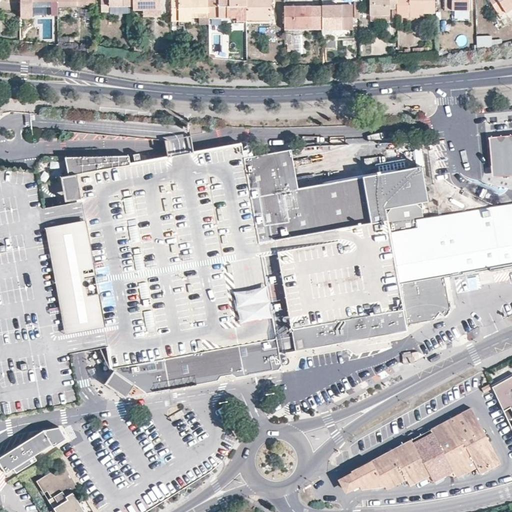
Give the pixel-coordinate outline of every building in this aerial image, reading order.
[(132,0),(101,0),(101,11),(109,10),(109,5),(133,5),(132,0)] [(160,0),(132,0),(133,5),(133,9),(143,9),(160,9),(160,0)] [(208,0),(170,0),(171,20),(192,20),(192,17),(208,17),(208,0)] [(246,0),(208,0),(208,17),(236,17),(236,21),(247,20),(247,19),(247,16),(246,0)] [(270,0),(246,0),(247,16),(271,15),(270,0)] [(396,0),(368,0),(369,14),(370,14),(389,14),(389,9),(392,8),(392,17),(397,17),(396,2),(396,0)] [(435,12),(434,0),(408,0),(409,2),(396,2),(397,17),(410,17),(410,12),(419,12),(435,12)] [(468,0),(444,0),(444,5),(452,5),(452,10),(468,10),(468,0)] [(511,0),(489,0),(499,16),(511,8),(511,0)] [(332,18),(321,18),(321,26),(321,34),(331,33),(332,28),(352,29),(352,5),(331,5),(332,14),(332,18)] [(321,15),(321,6),(283,6),(284,26),(321,26),(321,18),(321,15)] [(477,48),(502,47),(502,37),(477,39),(477,48)] [(176,136),(164,138),(165,149),(166,155),(192,151),(191,144),(190,134),(176,136)] [(511,138),(492,141),(495,179),(511,177),(511,138)] [(128,154),(64,156),(67,175),(75,173),(76,179),(70,180),(73,193),(78,191),(80,197),(80,200),(88,247),(76,249),(77,258),(78,266),(79,273),(79,279),(81,285),(82,292),(84,300),(85,304),(85,306),(86,310),(89,319),(90,323),(101,321),(102,321),(106,346),(110,368),(113,370),(118,374),(115,378),(125,385),(129,381),(134,384),(146,392),(217,379),(220,375),(231,373),(235,376),(278,368),(281,364),(279,353),(407,330),(406,324),(434,319),(439,312),(445,316),(450,309),(444,275),(511,262),(511,203),(440,217),(416,221),(417,227),(390,232),(379,234),(377,222),(375,211),(428,201),(421,164),(297,186),(279,190),(272,151),(243,156),(241,142),(192,151),(166,155),(129,162),(128,154)] [(279,190),(297,186),(290,148),(272,151),(279,190)] [(0,410),(3,415),(79,401),(70,353),(77,351),(83,350),(99,347),(106,346),(102,321),(101,321),(90,323),(89,319),(86,310),(85,306),(85,304),(84,300),(82,292),(81,285),(79,279),(79,273),(78,266),(77,258),(76,249),(88,247),(80,200),(50,205),(43,207),(41,195),(36,170),(27,170),(0,167),(0,410)] [(73,193),(70,180),(76,179),(75,173),(67,175),(60,176),(64,200),(76,198),(80,197),(78,191),(73,193)] [(465,276),(468,289),(478,286),(476,274),(465,276)] [(414,363),(412,353),(402,355),(403,364),(414,363)] [(118,374),(113,370),(104,383),(125,397),(134,384),(129,381),(125,385),(115,378),(118,374)] [(511,375),(492,386),(490,387),(511,431),(511,375)] [(480,473),(499,463),(470,408),(431,429),(433,432),(412,443),(410,440),(351,471),(352,472),(347,474),(346,475),(343,478),(341,480),(341,483),(342,486),(344,488),(349,490),(359,486),(360,489),(384,486),(386,489),(406,479),(409,485),(429,475),(433,481),(453,471),(456,477),(476,467),(480,473)] [(29,438),(0,456),(0,465),(5,473),(52,444),(45,433),(29,438)] [(236,438),(226,435),(224,440),(234,444),(236,438)] [(94,511),(85,498),(79,502),(73,492),(79,488),(66,467),(55,474),(52,471),(36,481),(43,492),(46,490),(51,497),(48,499),(55,511),(94,511)]
